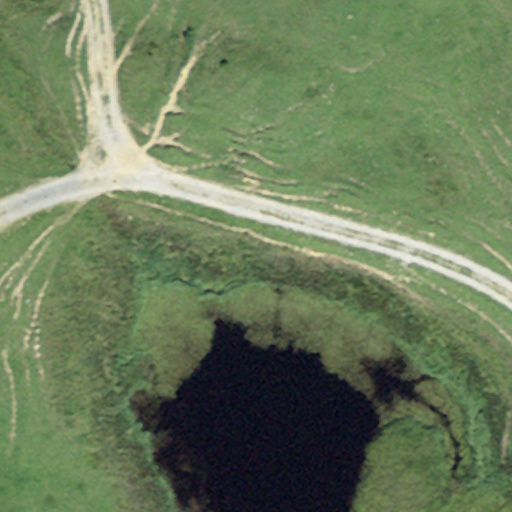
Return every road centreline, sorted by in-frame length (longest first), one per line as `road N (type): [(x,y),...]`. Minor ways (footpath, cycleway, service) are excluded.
road 1 (track): [(511,306),(483,283),(112,159)]
road 2 (track): [(112,159),(92,0)]
road 3 (track): [(0,231),(13,215),(112,159)]
